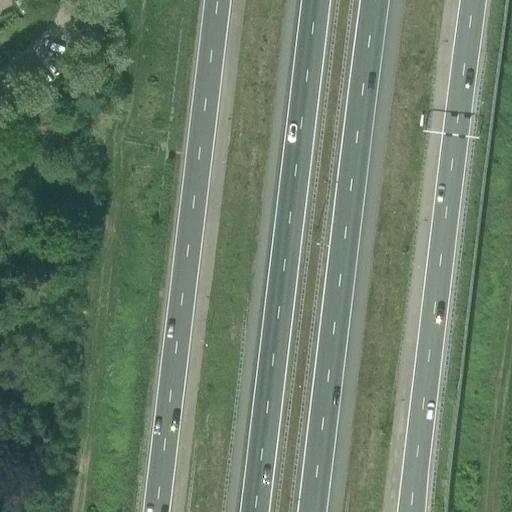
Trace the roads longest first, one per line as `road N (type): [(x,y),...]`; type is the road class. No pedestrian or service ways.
road 1 (trunk): [(410,511),(475,0)]
road 2 (motorway): [(310,511),(375,0)]
road 3 (motorway): [(317,0),(254,511)]
road 4 (trunk): [(217,0),(155,511)]
